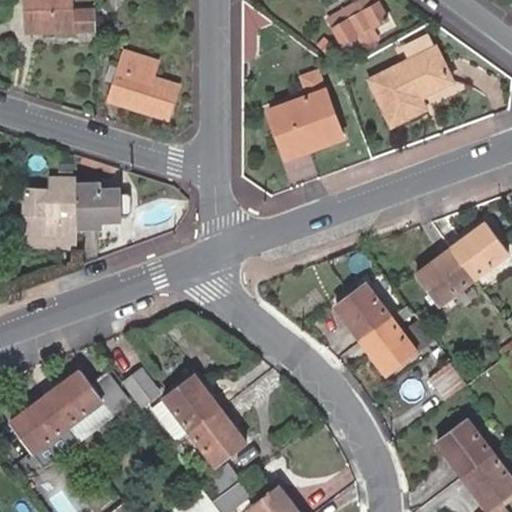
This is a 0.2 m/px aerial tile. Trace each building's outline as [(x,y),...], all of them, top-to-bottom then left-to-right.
[(95,28),(94,11),(74,11),(73,0),(28,0),(28,28),(95,28)] [(264,17),(241,0),(235,0),(236,31),(248,24),(264,17)] [(377,0),(361,0),(330,17),(344,44),(358,36),(356,34),(373,23),(375,26),(387,19),(377,0)] [(248,24),(236,31),(236,50),(250,50),(248,24)] [(406,49),(411,61),(433,50),(428,38),(406,49)] [(391,125),(425,109),(418,97),(448,82),(433,50),(411,61),(370,79),(391,125)] [(154,60),(123,51),(118,69),(113,84),(109,99),(167,115),(176,85),(149,78),(154,60)] [(113,84),(118,69),(108,66),(104,80),(113,84)] [(319,140),(320,145),(340,137),(322,89),(317,73),(300,79),(306,96),(266,111),(272,129),(278,127),(287,149),(319,140)] [(282,158),(320,145),(319,140),(287,149),(278,127),(272,129),(282,158)] [(27,189),(25,238),(56,240),(56,245),(73,245),(73,215),(77,217),(75,184),(75,180),(47,180),(46,191),(27,189)] [(75,184),(77,217),(77,228),(100,228),(99,220),(119,220),(119,215),(126,215),(131,209),(130,198),(125,194),(117,195),(118,189),(99,190),(99,183),(75,184)] [(485,225),(449,250),(472,280),(507,255),(485,225)] [(472,280),(449,250),(413,275),(436,306),(472,280)] [(332,305),(359,341),(389,320),(362,283),(332,305)] [(389,320),(359,341),(385,376),(414,354),(389,320)] [(416,324),(406,332),(418,348),(428,340),(416,324)] [(511,340),(497,351),(501,356),(511,348),(511,340)] [(448,365),(426,380),(440,400),(463,384),(448,365)] [(122,380),(142,405),(159,392),(139,367),(122,380)] [(78,371),(43,396),(65,426),(100,401),(111,416),(129,402),(108,375),(91,388),(78,371)] [(152,407),(176,440),(188,431),(218,408),(192,375),(162,397),(164,398),(152,407)] [(65,426),(43,396),(7,422),(30,452),(65,426)] [(100,401),(65,426),(77,440),(78,442),(111,416),(100,401)] [(244,443),(218,408),(188,431),(215,466),(244,443)] [(434,442),(460,476),(488,455),(463,420),(434,442)] [(65,426),(32,451),(43,466),(78,442),(77,440),(65,426)] [(511,486),(488,455),(460,476),(485,510),(482,511),(487,511),(511,493),(511,486)] [(227,466),(199,488),(209,502),(238,480),(227,466)] [(238,480),(209,502),(217,511),(239,511),(246,507),(244,504),(252,498),(238,480)] [(295,511),(276,486),(254,502),(246,507),(249,511),(295,511)] [(199,488),(172,508),(173,509),(175,511),(217,511),(209,502),(199,488)] [(244,504),(246,507),(254,502),(252,498),(244,504)]
